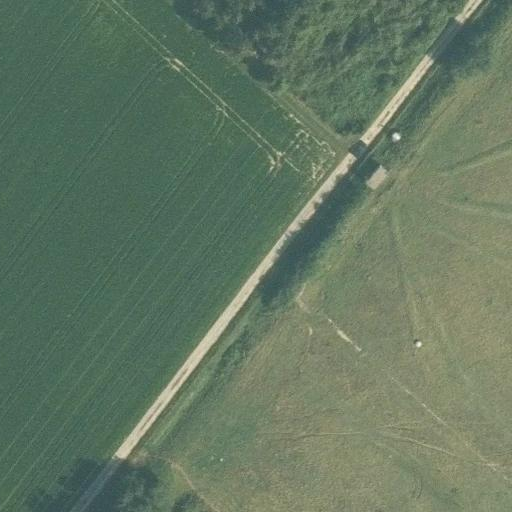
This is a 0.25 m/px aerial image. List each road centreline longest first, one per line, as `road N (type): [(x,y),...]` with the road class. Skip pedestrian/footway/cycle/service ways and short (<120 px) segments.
road 1 (track): [(78,511),(478,0)]
road 2 (track): [(175,0),(351,157)]
